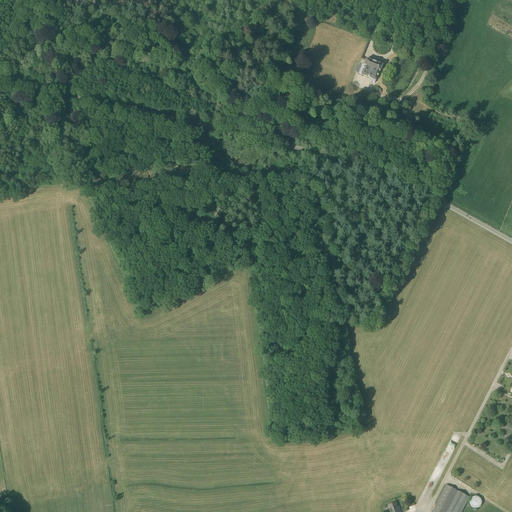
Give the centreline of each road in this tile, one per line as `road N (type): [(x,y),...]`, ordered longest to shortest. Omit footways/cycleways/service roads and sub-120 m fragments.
road 1 (unclassified): [(511,242),(343,162),(0,81)]
road 2 (track): [(183,124),(222,273)]
